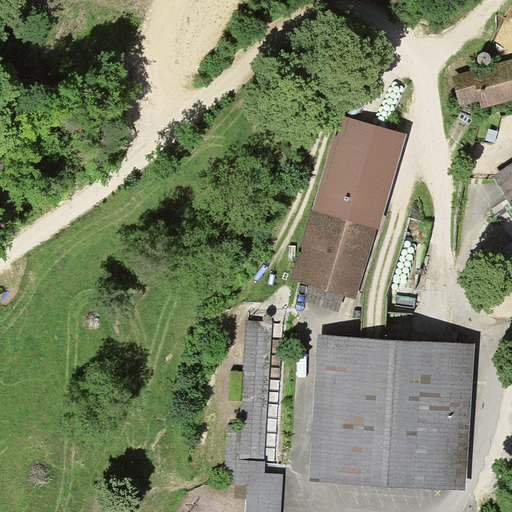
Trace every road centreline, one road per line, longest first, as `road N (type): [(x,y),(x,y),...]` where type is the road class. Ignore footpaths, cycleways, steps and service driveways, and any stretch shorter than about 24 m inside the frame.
road 1 (track): [(424,62),(381,17),(350,4),(305,13),(248,55),(196,116),(0,256)]
road 2 (track): [(489,337),(441,301),(424,62)]
road 3 (unclassified): [(462,511),(471,502),(489,337),(511,325)]
road 4 (track): [(196,116),(152,41),(166,0)]
